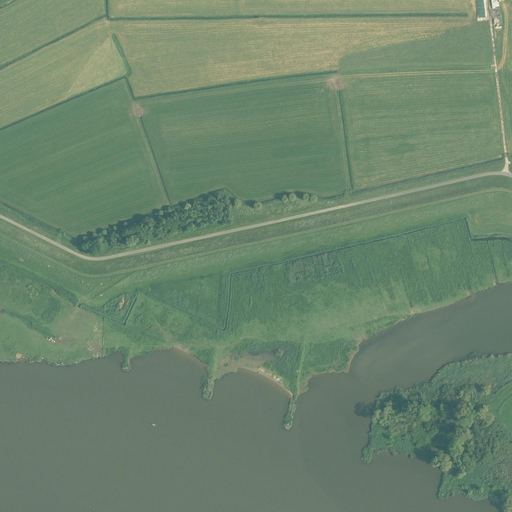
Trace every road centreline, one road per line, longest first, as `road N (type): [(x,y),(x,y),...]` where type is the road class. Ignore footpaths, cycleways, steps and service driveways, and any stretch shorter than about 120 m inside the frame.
road 1 (unclassified): [(511,176),(475,176),(95,259),(0,215)]
road 2 (track): [(511,191),(99,275),(0,233)]
